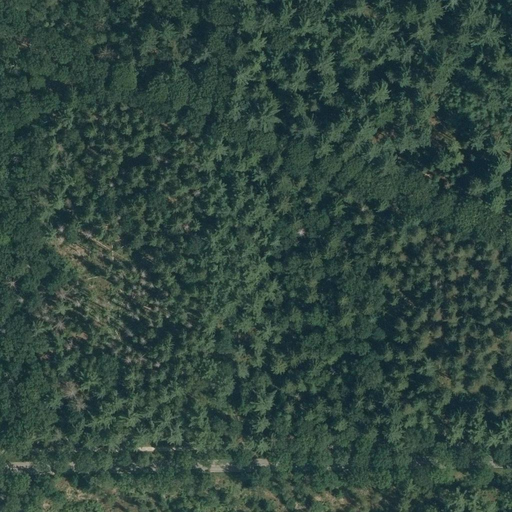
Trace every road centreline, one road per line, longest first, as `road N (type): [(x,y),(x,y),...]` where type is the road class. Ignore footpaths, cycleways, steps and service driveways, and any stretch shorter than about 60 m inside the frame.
road 1 (track): [(0,35),(511,229)]
road 2 (tertiary): [(511,461),(0,467)]
